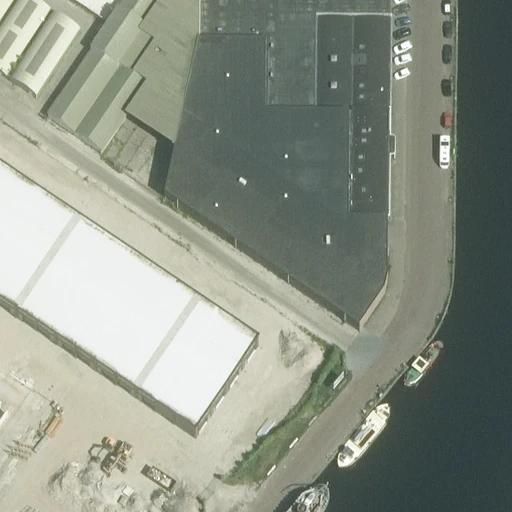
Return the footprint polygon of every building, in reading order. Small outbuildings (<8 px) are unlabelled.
[(0,0),(0,24),(16,0),(0,0)] [(20,0),(0,31),(0,76),(6,80),(50,13),(29,0),(20,0)] [(126,0),(46,119),(101,156),(145,92),(133,84),(158,46),(143,35),(166,0),(126,0)] [(197,84),(168,203),(224,240),(224,241),(358,332),(359,331),(384,295),(387,282),(387,254),(387,232),(387,220),(388,220),(390,11),(389,0),(197,0),(197,43),(197,84)] [(79,31),(54,15),(10,82),(36,99),(80,33),(79,31)] [(0,173),(0,308),(194,440),(257,347),(0,173)]
